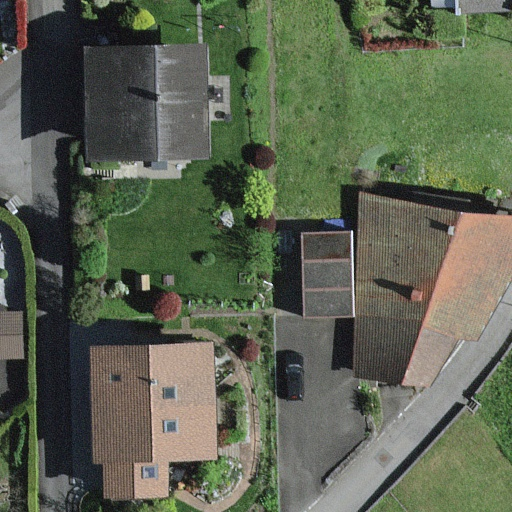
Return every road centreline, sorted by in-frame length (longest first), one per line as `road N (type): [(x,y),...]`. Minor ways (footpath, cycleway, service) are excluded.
road 1 (residential): [(52,511),(51,65)]
road 2 (residential): [(328,511),(412,421),(511,292)]
